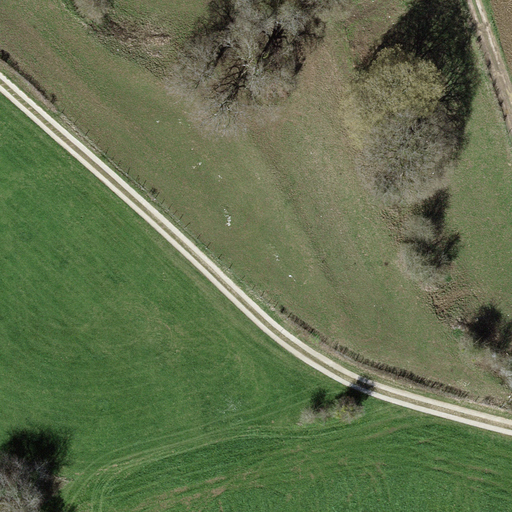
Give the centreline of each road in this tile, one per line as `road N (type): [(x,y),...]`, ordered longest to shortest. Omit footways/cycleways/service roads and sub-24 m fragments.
road 1 (track): [(0,81),(292,344),(345,378),(511,426)]
road 2 (track): [(511,125),(471,0)]
